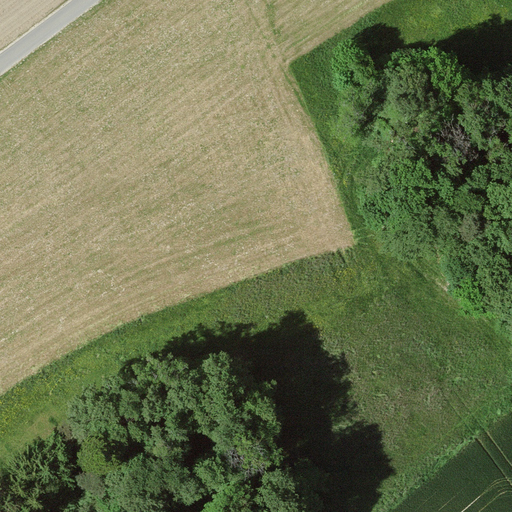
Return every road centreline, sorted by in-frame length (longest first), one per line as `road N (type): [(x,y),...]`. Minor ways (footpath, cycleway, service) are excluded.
road 1 (motorway): [(511,24),(0,334)]
road 2 (motorway): [(27,511),(511,215)]
